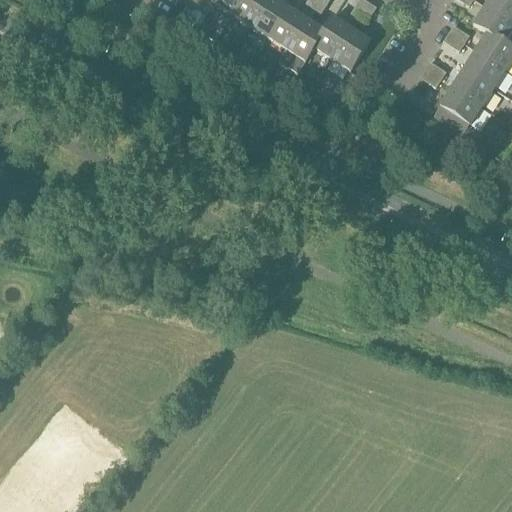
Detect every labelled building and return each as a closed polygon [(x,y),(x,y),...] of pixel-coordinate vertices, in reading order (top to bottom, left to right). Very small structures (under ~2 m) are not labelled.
[(203,2),(211,7),(215,0),(191,0),(189,3),(198,8),(203,2)] [(215,0),(211,7),(229,18),(240,0),(215,0)] [(250,31),(269,0),(268,0),(240,0),(229,18),(250,31)] [(268,43),(288,12),(269,0),(250,31),(268,43)] [(309,0),(306,6),(313,11),(319,1),(319,0),(309,0)] [(327,0),(319,0),(319,1),(313,11),(322,16),(331,2),(327,0)] [(472,2),(468,0),(455,0),(468,8),(472,2)] [(511,26),(511,1),(510,0),(489,0),(484,9),(511,26)] [(359,21),(368,7),(361,3),(352,16),(359,21)] [(368,7),(359,21),(366,26),(375,12),(368,7)] [(503,47),(511,33),(511,26),(484,9),(472,28),(503,47)] [(284,53),(304,22),(288,12),(268,43),(284,53)] [(313,53),(323,34),(304,22),(284,53),(304,66),(313,53)] [(332,65),(351,34),(331,22),(323,34),(313,53),(319,57),(332,65)] [(511,63),(511,53),(503,47),(472,28),(472,29),(485,37),(474,55),(505,74),(511,63)] [(447,38),(465,49),(469,45),(450,32),(447,38)] [(351,34),(332,65),(350,76),(369,46),(351,34)] [(462,55),(465,49),(447,38),(444,43),(462,55)] [(494,92),(505,74),(474,55),(463,72),(494,92)] [(424,74),(441,85),(444,80),(427,68),(424,74)] [(482,111),(494,92),(463,72),(451,91),(482,111)] [(437,91),(441,85),(424,74),(420,80),(437,91)] [(463,140),(470,130),(482,111),(451,91),(432,121),(463,140)]
